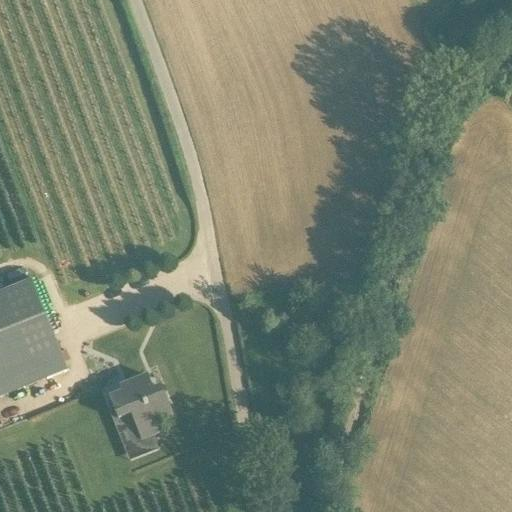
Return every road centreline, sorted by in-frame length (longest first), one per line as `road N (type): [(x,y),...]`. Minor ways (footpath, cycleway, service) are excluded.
road 1 (residential): [(125,0),(189,161),(262,511)]
road 2 (track): [(511,51),(449,100),(428,134),(324,511)]
